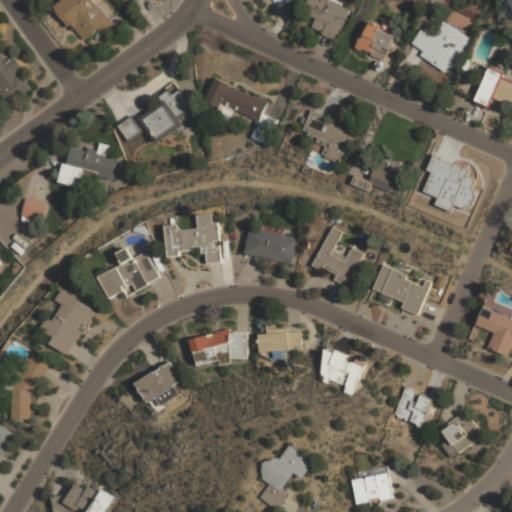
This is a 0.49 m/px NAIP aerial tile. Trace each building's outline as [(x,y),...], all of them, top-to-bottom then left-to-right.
[(61,0),(54,5),(81,42),(99,29),(104,35),(115,27),(95,0),(61,0)] [(313,0),(305,26),(340,38),(351,5),(334,0),(313,0)] [(357,47),(384,60),(397,33),(370,20),(357,47)] [(471,38),(444,21),(435,35),(423,28),(410,48),(450,72),(471,38)] [(0,91),(9,105),(33,88),(12,59),(10,60),(0,45),(0,91)] [(511,103),(511,78),(492,68),(476,98),(491,106),(496,95),(511,103)] [(264,112),(269,100),(215,78),(206,100),(234,112),(235,109),(261,119),(264,112)] [(164,100),(140,117),(157,143),(185,125),(179,116),(193,106),(182,89),(174,94),(170,89),(161,96),(164,100)] [(340,162),(353,131),(346,128),(345,130),(323,120),(326,114),(313,109),(305,129),(311,131),(310,133),(332,143),(326,156),(340,162)] [(261,119),(254,137),(270,144),(279,119),(264,112),(261,119)] [(129,139),(142,130),(133,116),(119,125),(129,139)] [(98,152),(73,146),(69,163),(64,162),(60,182),(83,188),(87,172),(115,178),(120,155),(111,153),(113,145),(101,142),(98,152)] [(399,175),(377,167),(370,184),(392,193),(399,175)] [(48,202),(28,197),(23,214),(43,220),(48,202)] [(167,225),(169,253),(204,251),(205,263),(223,262),(221,220),(215,221),(214,213),(199,214),(199,227),(182,228),(182,224),(167,225)] [(349,284),(364,253),(354,248),(349,258),(335,251),(344,232),(334,227),(314,267),(349,284)] [(299,238),(252,228),(247,254),(294,264),(299,238)] [(99,274),(109,296),(133,285),(135,290),(163,277),(149,249),(136,255),(131,246),(118,252),(123,263),(99,274)] [(384,265),(374,292),(421,310),(432,282),(424,279),(424,280),(384,265)] [(98,309),(63,288),(56,300),(63,304),(53,321),(48,318),(41,328),(55,336),(50,343),(70,355),(98,309)] [(511,316),(485,306),(478,324),(496,332),(490,348),(510,355),(511,350),(511,316)] [(260,330),(260,352),(301,352),(301,330),(260,330)] [(249,360),(249,333),(194,333),(194,360),(249,360)] [(359,387),(366,358),(328,348),(320,377),(359,387)] [(136,380),(147,402),(159,396),(162,403),(179,395),(174,385),(183,380),(174,361),(136,380)] [(436,397),(407,386),(396,414),(424,426),(436,397)] [(453,457),(485,435),(468,411),(441,430),(449,441),(444,445),(453,457)] [(12,437),(8,423),(0,425),(0,466),(2,466),(0,460),(0,453),(12,450),(8,438),(12,437)] [(261,476),(271,483),(261,498),(281,510),(291,493),(285,489),(296,472),(306,478),(317,460),(291,444),(282,459),(274,454),(261,476)] [(362,471),(363,476),(353,478),(357,504),(394,498),(389,467),(362,471)] [(69,499),(58,495),(53,509),(60,511),(66,511),(69,505),(86,511),(109,511),(116,495),(102,489),(101,492),(76,482),(69,499)]
